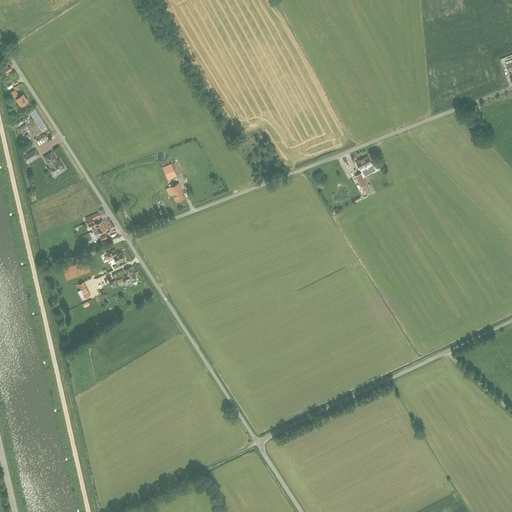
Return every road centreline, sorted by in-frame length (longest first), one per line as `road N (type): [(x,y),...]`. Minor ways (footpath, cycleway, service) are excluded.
road 1 (unclassified): [(258,442),(0,41)]
road 2 (track): [(125,237),(511,87)]
road 3 (track): [(0,123),(88,511)]
road 4 (unclassified): [(258,442),(511,320)]
